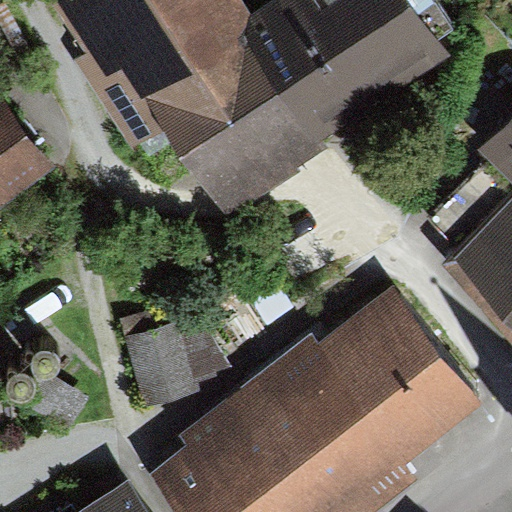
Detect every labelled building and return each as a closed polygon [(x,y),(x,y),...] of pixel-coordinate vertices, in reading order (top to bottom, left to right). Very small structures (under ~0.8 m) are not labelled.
[(134,148),(160,130),(218,212),(334,130),(447,49),(412,0),(273,0),(252,13),(243,0),(54,0),(89,50),(74,60),(134,148)] [(0,205),(52,166),(0,97),(0,205)] [(436,264),(511,342),(511,124),(480,154),(486,160),(427,217),(455,246),(436,264)] [(173,511),(371,511),(418,476),(407,461),(481,403),(435,343),(390,284),(314,342),(308,333),(171,436),(180,448),(145,474),(173,511)] [(152,314),(122,322),(144,407),(220,384),(217,371),(234,365),(202,315),(157,329),(152,314)] [(147,511),(127,481),(80,511),(147,511)]
